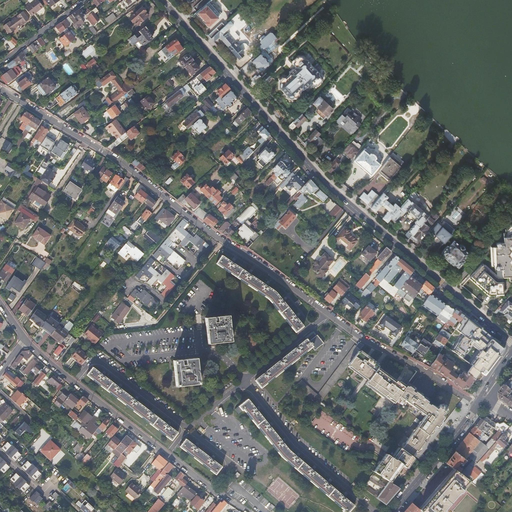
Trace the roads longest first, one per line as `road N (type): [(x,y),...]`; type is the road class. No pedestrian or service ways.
road 1 (tertiary): [(511,342),(319,177),(161,0)]
road 2 (residential): [(0,89),(329,314)]
road 3 (residential): [(167,453),(196,419),(329,314)]
road 4 (residential): [(25,339),(167,453)]
road 5 (residential): [(329,314),(479,405)]
road 6 (secondary): [(391,511),(479,405)]
